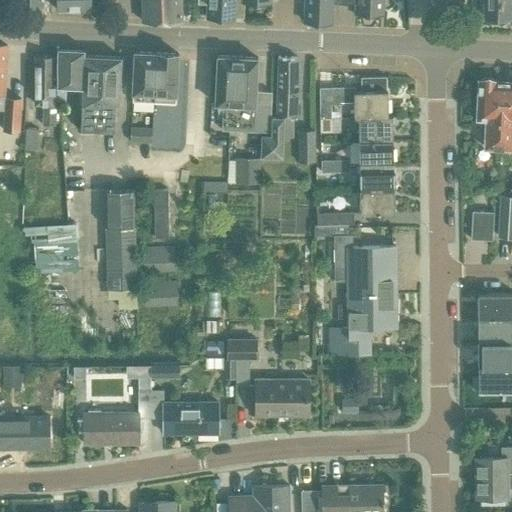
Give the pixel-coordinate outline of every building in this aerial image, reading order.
[(0,0),(0,5),(26,6),(26,7),(29,10),(37,10),(39,7),(40,7),(42,7),(41,0),(0,0)] [(73,0),(55,0),(56,10),(74,9),(73,0)] [(90,0),(73,0),(74,9),(91,9),(90,0)] [(141,0),(142,19),(142,22),(164,22),(181,22),(180,0),(141,0)] [(197,0),(197,1),(209,1),(208,18),(232,20),(233,0),(197,0)] [(306,0),(305,23),(329,24),(330,3),(342,4),(341,0),(306,0)] [(341,0),(342,4),(357,5),(356,14),(380,15),(381,0),(341,0)] [(484,0),(484,18),(509,18),(510,0),(484,0)] [(57,50),(56,54),(56,57),(56,86),(59,86),(81,87),(80,104),(82,104),(81,129),(113,130),(115,105),(118,105),(120,65),(120,57),(84,55),(84,51),(84,49),(81,49),(60,48),(57,48),(57,50)] [(134,65),(132,101),(154,102),(156,52),(134,51),(134,65)] [(176,103),(178,53),(156,52),(154,102),(176,103)] [(55,56),(35,55),(35,105),(43,105),(55,105),(55,56)] [(217,55),(214,104),(222,104),(221,130),(269,133),(270,107),(254,106),(257,57),(217,55)] [(261,157),(281,157),(282,138),(292,138),(292,119),(295,119),(297,57),(278,57),(277,118),(273,118),(272,136),(261,136),(261,157)] [(354,103),(354,117),(392,117),(392,116),(387,116),(386,92),(387,92),(387,91),(386,91),(386,77),(361,77),(361,91),(355,91),(355,87),(319,88),(320,119),(326,119),(326,117),(331,116),(331,105),(339,105),(339,103),(354,103)] [(485,148),(497,148),(501,82),(496,81),(488,77),(479,81),(478,120),(486,120),(485,148)] [(501,82),(497,148),(511,148),(511,81),(510,82),(501,82)] [(3,130),(19,131),(21,99),(5,98),(3,130)] [(43,105),(42,125),(55,125),(56,105),(55,105),(43,105)] [(332,133),(331,116),(326,117),(326,119),(320,119),(320,133),(332,133)] [(359,119),(360,141),(392,140),(391,117),(392,117),(354,117),(354,119),(359,119)] [(25,128),(25,148),(37,149),(38,129),(25,128)] [(298,130),(299,163),(315,162),(314,130),(298,130)] [(151,143),(152,132),(130,131),(129,142),(130,142),(151,143)] [(360,141),(360,165),(392,165),(392,140),(360,141)] [(235,171),(235,182),(259,183),(260,159),(250,158),(236,158),(235,171)] [(337,166),(337,160),(322,161),(322,172),(335,172),(335,166),(337,166)] [(337,166),(335,166),(335,172),(350,171),(350,160),(337,160),(337,166)] [(360,165),(360,189),(393,189),(392,165),(360,165)] [(150,176),(97,176),(97,250),(150,250),(150,176)] [(8,199),(0,198),(0,240),(9,240),(9,212),(20,212),(20,186),(8,186),(8,199)] [(393,189),(360,189),(361,201),(361,214),(394,213),(394,201),(393,189)] [(511,195),(503,195),(500,194),(498,236),(511,236),(511,195)] [(472,239),(493,240),(495,212),(474,211),(472,239)] [(317,213),(318,225),(354,225),(354,213),(317,213)] [(333,236),(334,281),(395,280),(394,247),(352,247),(352,245),(347,246),(347,235),(333,236)] [(395,280),(334,281),(347,281),(348,328),(330,328),(330,353),(370,353),(369,327),(379,327),(379,329),(392,327),(396,327),(395,280)] [(23,284),(0,284),(0,325),(21,326),(21,338),(34,338),(34,313),(22,313),(23,284)] [(49,313),(37,313),(37,338),(50,338),(50,326),(74,326),(74,284),(49,284),(49,313)] [(100,284),(74,284),(74,326),(98,326),(98,338),(111,338),(111,313),(100,313),(100,284)] [(123,313),(111,313),(111,338),(124,338),(124,326),(148,326),(148,284),(123,284),(123,313)] [(174,284),(148,284),(148,326),(172,326),(172,338),(185,338),(185,313),(174,313),(174,284)] [(511,294),(477,294),(477,319),(511,318),(511,294)] [(511,318),(477,319),(478,343),(511,342),(511,318)] [(227,341),(206,341),(206,357),(227,357),(235,357),(235,385),(248,385),(248,357),(255,357),(255,339),(227,339),(227,341)] [(511,342),(478,343),(478,367),(511,366),(511,342)] [(85,366),(73,367),(73,379),(85,379),(85,366)] [(162,366),(150,366),(150,377),(162,377),(162,366)] [(511,366),(478,367),(478,392),(511,391),(511,366)] [(20,367),(2,367),(2,387),(20,387),(20,367)] [(256,379),(256,415),(308,415),(308,379),(256,379)] [(151,418),(151,390),(139,390),(139,412),(83,413),(83,444),(139,443),(139,418),(151,418)] [(163,390),(151,390),(151,418),(163,418),(163,434),(218,433),(218,402),(163,402),(163,390)] [(0,447),(48,447),(48,415),(0,416),(0,447)] [(506,459),(476,459),(477,499),(508,498),(508,491),(511,490),(511,448),(506,448),(506,459)] [(322,491),(314,491),(314,511),(382,511),(382,484),(322,485),(322,491)] [(289,511),(289,486),(253,487),(253,498),(228,498),(228,511),(289,511)] [(300,492),(300,511),(313,511),(313,491),(300,492)] [(139,501),(139,511),(175,511),(176,501),(139,501)] [(216,503),(215,511),(226,511),(226,503),(216,503)]
